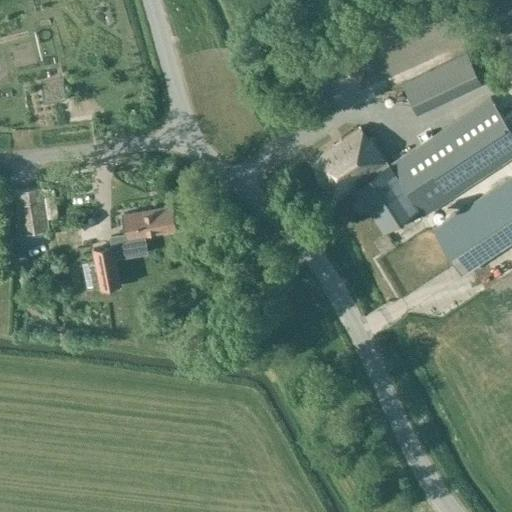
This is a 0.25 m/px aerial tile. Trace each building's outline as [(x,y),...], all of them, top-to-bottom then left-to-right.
[(416,112),(482,82),(469,53),(402,83),(416,112)] [(423,214),(511,155),(511,128),(491,97),(390,164),(372,136),(370,137),(365,129),(363,130),(360,126),(342,138),(341,137),(308,159),(336,202),(356,189),(385,231),(419,208),(423,214)] [(511,175),(432,228),(453,261),(511,221),(511,175)] [(45,185),(16,189),(23,233),(51,229),(49,216),(58,215),(54,186),(45,187),(45,185)] [(112,243),(115,256),(148,251),(146,234),(178,230),(174,206),(125,213),(127,231),(110,234),(111,243),(112,243)] [(115,256),(112,243),(94,246),(101,288),(120,284),(115,256)]
